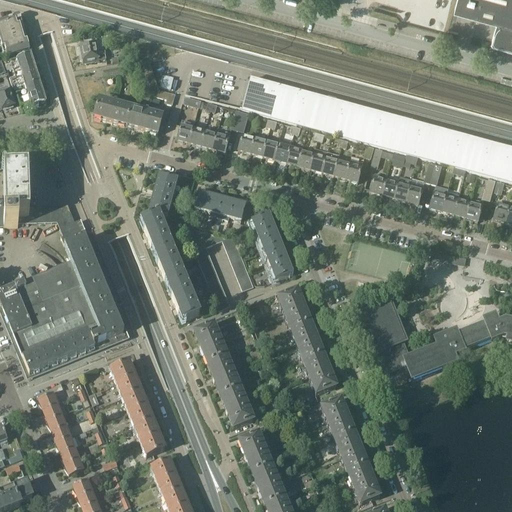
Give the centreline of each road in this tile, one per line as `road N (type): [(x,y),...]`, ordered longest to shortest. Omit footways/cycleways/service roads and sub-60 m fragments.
road 1 (primary): [(213,480),(86,161),(35,0)]
road 2 (unclassified): [(511,147),(189,59),(162,160)]
road 3 (residential): [(300,198),(293,223),(407,511)]
road 4 (residential): [(219,483),(228,464),(113,185)]
road 5 (residential): [(84,198),(186,463),(193,477),(213,486)]
road 6 (unclassified): [(511,71),(250,0)]
road 7 (residential): [(511,256),(300,198)]
road 8 (residential): [(95,144),(54,21),(28,21)]
road 9 (residential): [(300,198),(162,160)]
road 10 (residential): [(13,398),(57,511)]
road 11 (residential): [(28,21),(63,136)]
